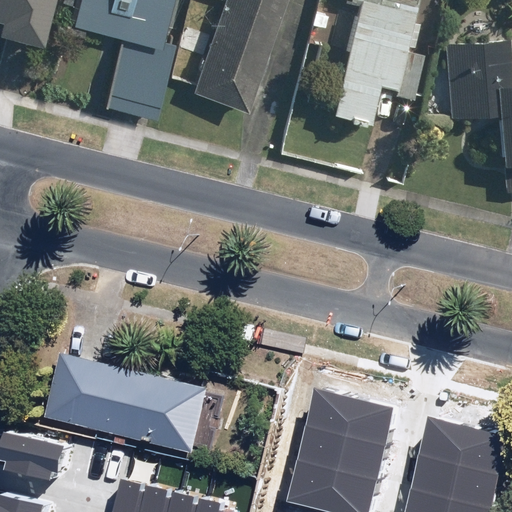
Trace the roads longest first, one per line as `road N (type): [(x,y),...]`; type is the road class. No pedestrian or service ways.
road 1 (unclassified): [(511,349),(0,232)]
road 2 (unclassified): [(16,145),(511,273)]
